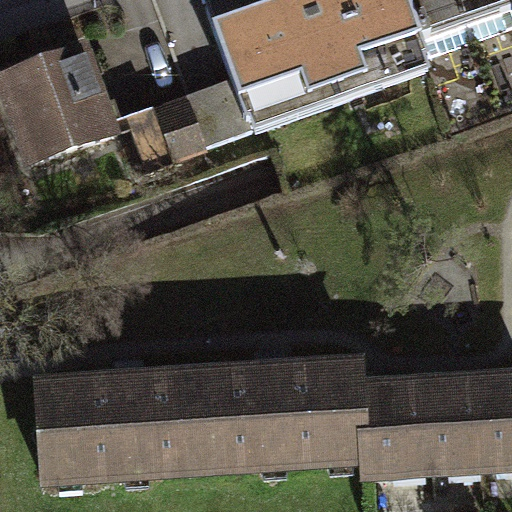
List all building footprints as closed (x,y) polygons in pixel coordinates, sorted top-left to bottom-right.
[(397,0),(223,0),(199,8),(226,86),(239,122),(418,60),(411,40),(397,0)] [(397,0),(411,40),(506,7),(503,0),(397,0)] [(511,0),(503,0),(506,7),(511,24),(511,0)] [(76,54),(0,80),(0,98),(24,166),(106,138),(76,54)] [(226,86),(180,102),(196,150),(243,134),(239,122),(226,86)] [(180,102),(119,123),(126,143),(117,146),(131,184),(165,172),(162,162),(196,150),(180,102)] [(356,463),(355,389),(353,366),(30,386),(36,482),(356,463)] [(511,379),(467,382),(471,470),(511,467),(511,379)] [(467,382),(411,385),(413,474),(471,470),(467,382)] [(411,385),(355,389),(356,463),(356,477),(413,474),(411,385)]
